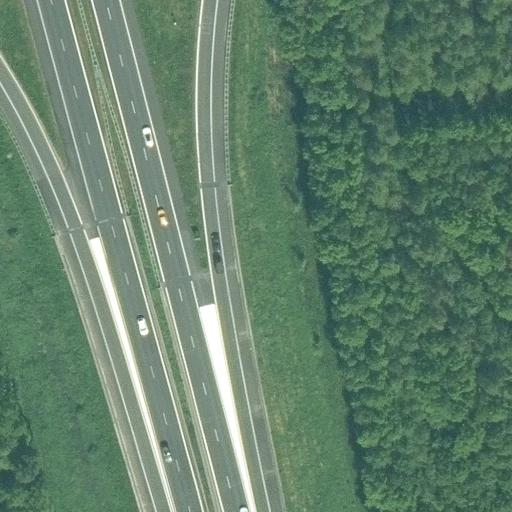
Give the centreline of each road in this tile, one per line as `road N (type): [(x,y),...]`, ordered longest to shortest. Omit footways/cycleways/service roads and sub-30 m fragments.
road 1 (motorway): [(52,0),(188,511)]
road 2 (motorway): [(235,511),(106,0)]
road 3 (motorway): [(247,511),(205,159),(210,0)]
road 4 (motorway): [(0,71),(80,242),(176,511)]
